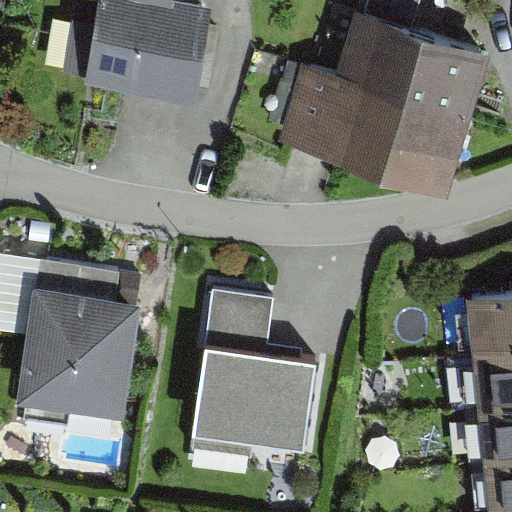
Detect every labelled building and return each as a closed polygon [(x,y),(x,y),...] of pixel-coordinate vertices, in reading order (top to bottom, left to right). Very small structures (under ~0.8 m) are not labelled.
[(99,0),(87,76),(197,94),(212,0),(99,0)] [(483,51),(350,9),(329,73),(299,64),(274,141),(438,193),(483,51)] [(142,292),(35,276),(17,393),(125,409),(142,292)] [(208,285),(197,341),(181,428),(291,449),(308,358),(262,349),(271,297),(208,285)] [(479,352),(511,348),(511,289),(473,294),(479,352)] [(455,408),(485,405),(511,402),(511,348),(479,352),(450,355),(455,408)] [(490,457),(511,454),(511,402),(485,405),(490,457)] [(511,454),(490,457),(495,511),(497,511),(511,510),(511,454)]
